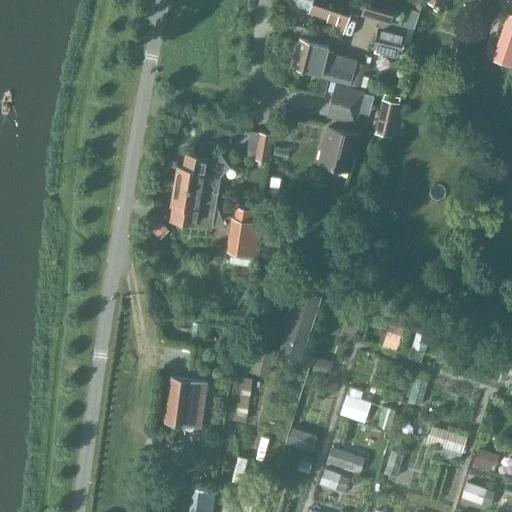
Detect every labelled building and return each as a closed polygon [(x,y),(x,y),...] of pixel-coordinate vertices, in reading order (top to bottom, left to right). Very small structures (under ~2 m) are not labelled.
[(295,0),(299,6),(310,9),(309,12),(335,21),(332,30),(344,34),(355,1),(353,0),(295,0)] [(408,26),(415,27),(420,12),(408,7),(407,6),(402,4),(397,2),(391,0),(366,0),(362,13),(380,18),(391,21),(408,26)] [(424,1),(424,0),(409,0),(407,6),(408,7),(420,12),(424,1)] [(426,0),(426,1),(436,4),(434,9),(443,12),(446,4),(442,3),(443,0),(426,0)] [(405,34),(408,26),(391,21),(380,18),(373,47),(373,48),(401,55),(404,44),(405,45),(405,42),(404,42),(406,34),(405,34)] [(321,76),(329,78),(351,84),(360,86),(363,76),(367,63),(357,61),(358,60),(327,52),(329,46),(300,39),(294,66),(303,68),(302,70),(304,70),(305,68),(321,72),(322,73),(321,76)] [(328,116),(356,123),(364,91),(337,84),(328,116)] [(400,98),(397,97),(396,97),(384,94),(376,133),(392,136),(400,98)] [(178,121),(167,120),(166,130),(177,131),(178,121)] [(329,127),(319,163),(350,171),(359,134),(329,127)] [(255,158),(268,160),(272,135),(260,133),(255,158)] [(212,226),(218,192),(218,191),(220,181),(221,173),(222,172),(230,167),(221,154),(211,161),(207,160),(207,156),(186,153),(183,167),(177,166),(174,185),(171,205),(173,205),(171,219),(212,226)] [(234,230),(231,251),(255,254),(260,223),(259,223),(252,221),(254,210),(251,209),(239,207),(238,207),(236,219),(234,230)] [(291,228),(299,257),(322,250),(315,221),(312,222),(310,216),(301,218),(303,224),(291,228)] [(384,275),(377,294),(386,298),(388,293),(402,298),(405,290),(391,285),(393,278),(384,275)] [(297,297),(279,354),(300,361),(318,304),(321,296),(300,288),(297,297)] [(274,349),(258,346),(252,372),(268,375),(274,349)] [(172,377),(165,421),(201,426),(207,382),(172,377)] [(193,504),(191,511),(211,511),(215,491),(199,488),(197,504),(193,504)]
